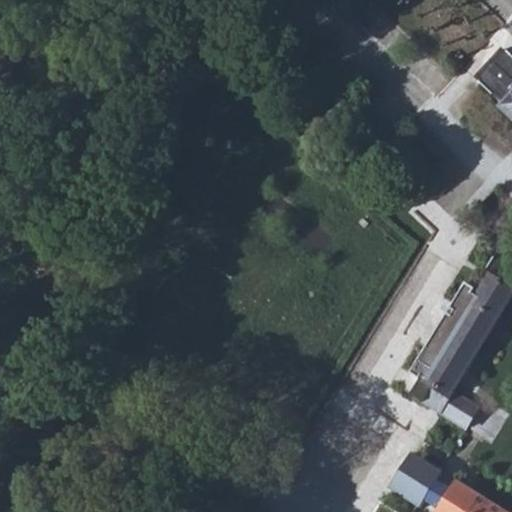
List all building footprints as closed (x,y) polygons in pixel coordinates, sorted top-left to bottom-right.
[(511,55),(510,53),(509,54),(504,50),(477,79),(481,83),(481,84),(504,105),(501,108),(511,118),(511,55)] [(507,265),(500,261),(476,299),(471,296),(474,290),(466,285),(411,374),(421,380),(411,395),(467,429),(480,408),(455,392),(511,299),(511,256),(511,257),(507,265)] [(414,451),(391,489),(427,510),(449,472),(414,451)] [(504,511),(459,483),(440,511),(504,511)] [(396,511),(382,502),(375,511),(396,511)]
